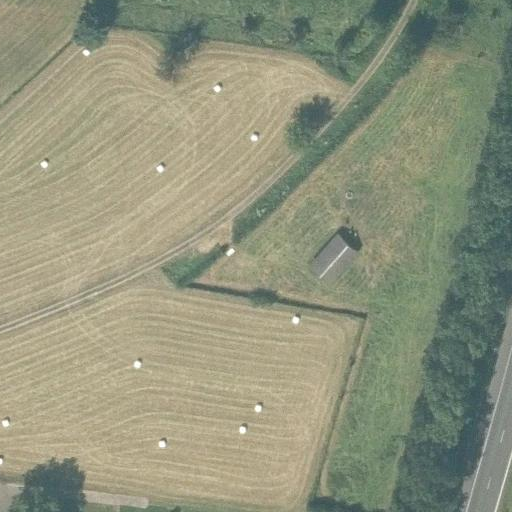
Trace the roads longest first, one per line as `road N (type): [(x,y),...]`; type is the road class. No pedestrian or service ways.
road 1 (track): [(395,0),(359,74),(294,162),(191,247),(0,330)]
road 2 (motorway): [(511,396),(479,511)]
